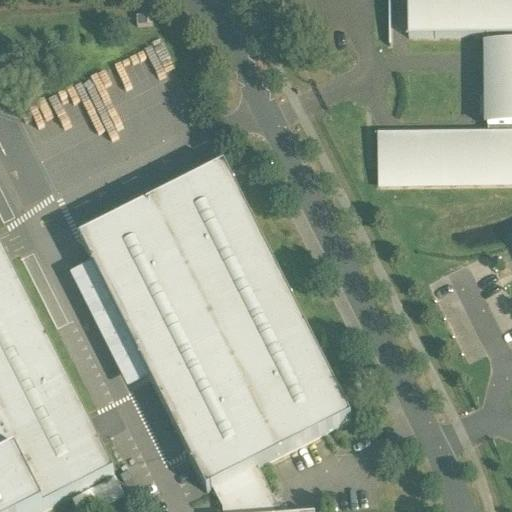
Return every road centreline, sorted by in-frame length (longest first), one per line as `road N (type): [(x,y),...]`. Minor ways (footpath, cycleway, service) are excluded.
road 1 (unclassified): [(195,0),(219,19),(437,449),(461,511)]
road 2 (unknown): [(422,421),(298,486)]
